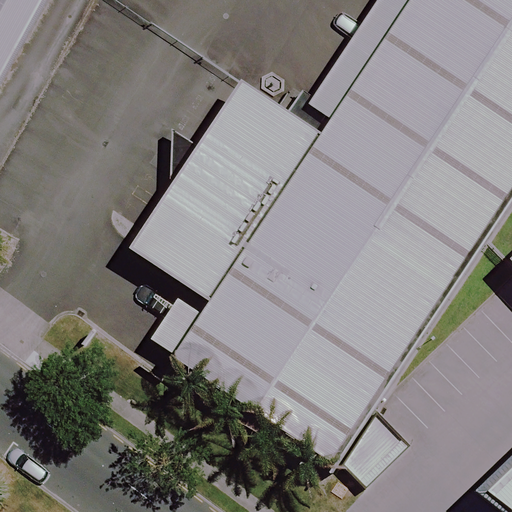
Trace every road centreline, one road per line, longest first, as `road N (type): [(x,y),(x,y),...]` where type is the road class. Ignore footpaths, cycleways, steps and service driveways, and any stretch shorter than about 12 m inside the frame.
road 1 (tertiary): [(166,511),(0,385)]
road 2 (unknown): [(0,140),(81,0)]
